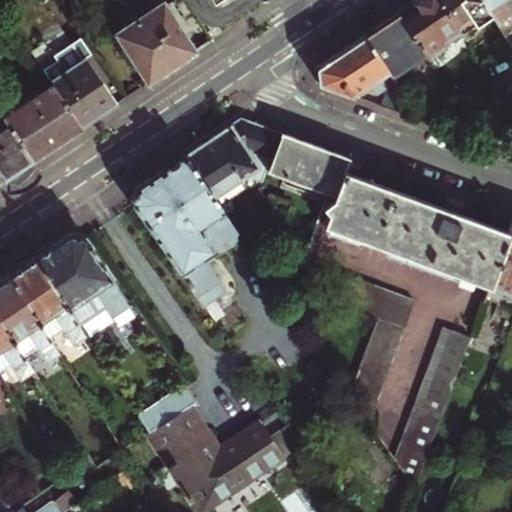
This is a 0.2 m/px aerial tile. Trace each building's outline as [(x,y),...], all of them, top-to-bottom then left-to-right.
[(403,20),(425,52),(429,59),(448,45),(446,41),(460,31),(439,0),(418,0),(419,0),(413,4),(418,10),(403,20)] [(511,0),(439,0),(460,31),(464,37),(478,28),(487,16),(485,13),(489,10),(504,32),(511,26),(511,0)] [(117,34),(150,83),(174,66),(196,52),(163,3),(117,34)] [(365,36),(391,76),(425,52),(403,20),(398,13),(382,24),(365,36)] [(53,83),(83,127),(102,115),(118,104),(87,58),(97,51),(86,35),(55,57),(58,62),(44,71),(53,83)] [(386,87),(380,105),(405,114),(409,102),(391,76),(365,36),(342,51),(317,67),(318,82),(358,97),(360,91),(370,85),(375,94),(386,87)] [(3,116),(33,161),(61,142),(83,127),(53,83),(3,116)] [(476,139),(497,148),(508,119),(508,116),(487,108),(476,139)] [(0,174),(4,180),(18,171),(33,161),(3,116),(0,117),(0,174)] [(267,168),(279,132),(266,127),(241,118),(185,155),(213,195),(246,173),(248,174),(248,176),(261,182),(267,168)] [(506,151),(511,152),(511,120),(508,119),(497,148),(506,151)] [(489,285),(509,232),(423,200),(344,171),(348,157),(322,148),(279,132),(267,168),(334,194),(323,224),(489,285)] [(213,195),(185,155),(159,172),(136,187),(133,203),(203,305),(213,318),(223,311),(214,297),(225,290),(201,256),(215,247),(219,250),(221,250),(236,240),(236,237),(235,233),(238,231),(213,195)] [(511,293),(511,222),(509,232),(489,285),(511,293)] [(84,237),(77,227),(57,240),(35,255),(76,319),(101,302),(108,312),(127,299),(84,237)] [(76,319),(35,255),(21,264),(8,273),(50,337),(65,327),(76,343),(82,339),(88,335),(82,328),(76,319)] [(50,337),(8,273),(0,278),(0,319),(23,354),(38,345),(49,361),(61,353),(50,337)] [(349,394),(369,423),(414,300),(348,277),(338,304),(377,317),(349,394)] [(23,354),(0,319),(0,369),(11,362),(22,379),(35,371),(23,354)] [(401,468),(413,486),(415,489),(470,337),(443,327),(395,460),(401,468)] [(140,413),(150,429),(191,403),(195,400),(184,383),(140,413)] [(191,403),(150,429),(147,431),(189,494),(187,495),(191,501),(193,500),(201,511),(234,489),(235,491),(284,458),(283,455),(270,436),(260,421),(241,433),(218,448),(190,405),(192,404),(191,403)] [(290,424),(270,436),(283,455),(303,442),(290,424)] [(401,495),(413,486),(401,468),(389,476),(401,495)] [(13,511),(62,511),(76,503),(70,495),(65,493),(53,502),(52,501),(35,511),(26,511),(22,506),(13,511)] [(0,495),(0,511),(12,511),(1,494),(0,495)]
